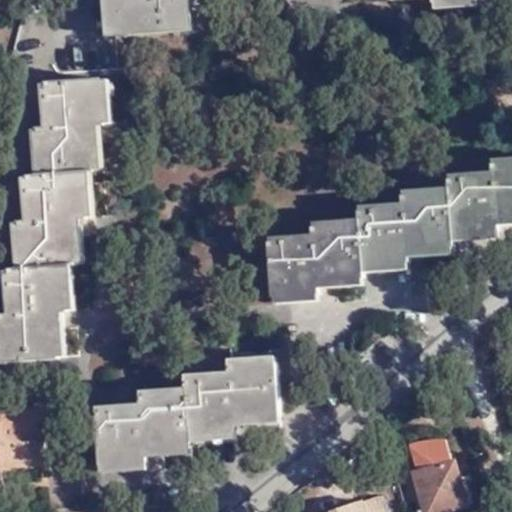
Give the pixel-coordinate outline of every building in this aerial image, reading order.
[(112,0),(115,33),(187,28),(184,0),(112,0)] [(5,317),(6,361),(61,359),(58,314),(69,312),(67,266),(78,265),(75,219),(88,218),(85,174),(98,173),(95,127),(109,126),(105,82),(52,86),(54,130),(44,131),(47,176),(33,178),(35,223),(24,223),(25,269),(14,270),(16,316),(5,317)] [(266,243),(271,297),(318,295),(317,282),(361,279),(361,267),(408,264),(407,249),(452,245),(451,235),(496,232),(496,222),(511,220),(511,165),(491,167),(493,178),(447,180),(448,192),(403,195),(404,205),(357,210),(357,222),(314,225),(315,239),(266,243)] [(95,410),(99,465),(145,462),(144,447),(190,446),(190,434),(234,431),(233,417),(281,414),(278,361),(230,364),(231,376),(187,379),(188,391),(141,395),(142,407),(95,410)] [(0,456),(1,457),(2,467),(48,463),(44,411),(4,414),(4,423),(0,422),(0,456)] [(451,511),(469,507),(455,461),(412,473),(424,511),(451,511)] [(389,484),(399,480),(396,470),(385,473),(389,484)] [(382,511),(378,497),(333,511),(382,511)]
